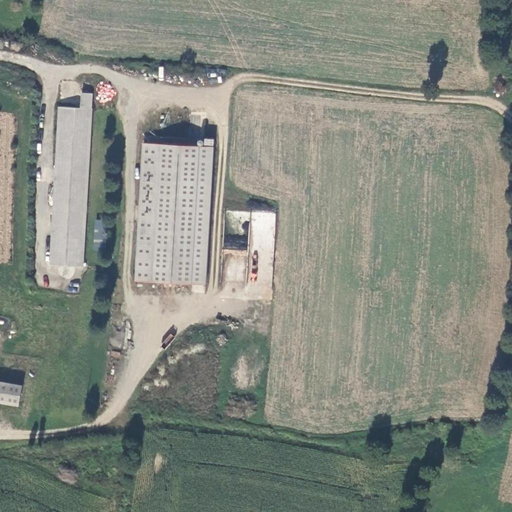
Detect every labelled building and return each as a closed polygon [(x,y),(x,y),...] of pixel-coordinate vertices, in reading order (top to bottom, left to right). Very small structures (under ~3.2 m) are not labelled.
[(93,92),(83,90),(82,98),(81,105),(62,104),(51,262),(82,264),(93,92)] [(214,145),(145,141),(136,279),(206,283),(214,145)] [(94,219),(93,249),(103,249),(104,219),(94,219)] [(223,246),(222,254),(247,255),(247,246),(223,246)] [(22,382),(0,378),(0,398),(19,402),(22,382)]
